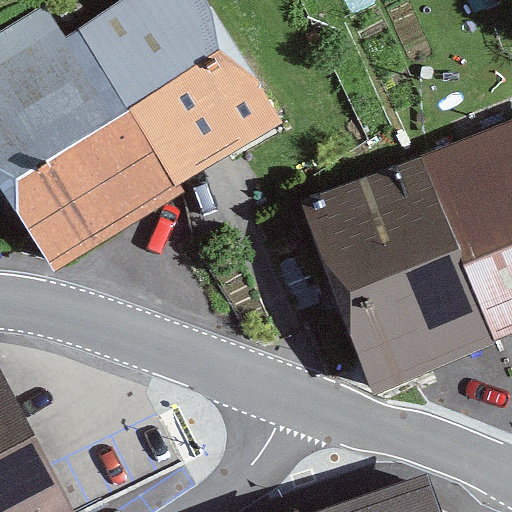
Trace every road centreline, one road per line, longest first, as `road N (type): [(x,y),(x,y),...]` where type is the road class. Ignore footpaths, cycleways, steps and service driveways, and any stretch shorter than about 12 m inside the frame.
road 1 (secondary): [(0,300),(68,314),(293,395)]
road 2 (secondary): [(293,395),(511,482)]
road 3 (residential): [(293,395),(257,459),(199,511)]
